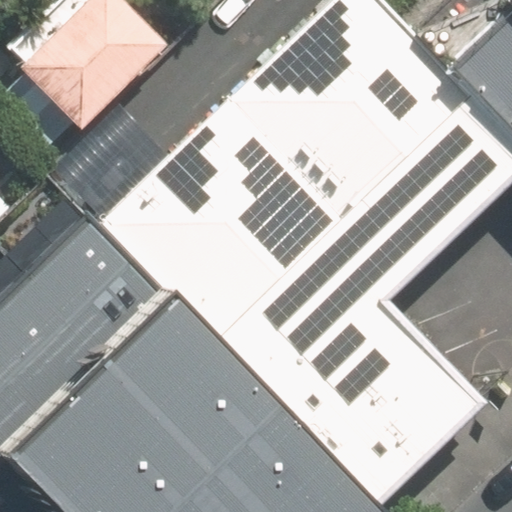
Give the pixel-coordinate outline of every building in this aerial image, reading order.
[(61,0),(18,43),(35,60),(0,94),(0,169),(14,183),(87,110),(95,119),(179,36),(147,0),(61,0)] [(336,0),(113,212),(222,323),(483,89),(424,24),(401,0),(336,0)] [(511,0),(448,0),(424,24),(483,89),(511,121),(511,0)] [(511,204),(511,121),(483,89),(222,323),(383,510),(511,390),(419,295),(511,204)] [(355,511),(74,218),(0,288),(0,511),(355,511)]
